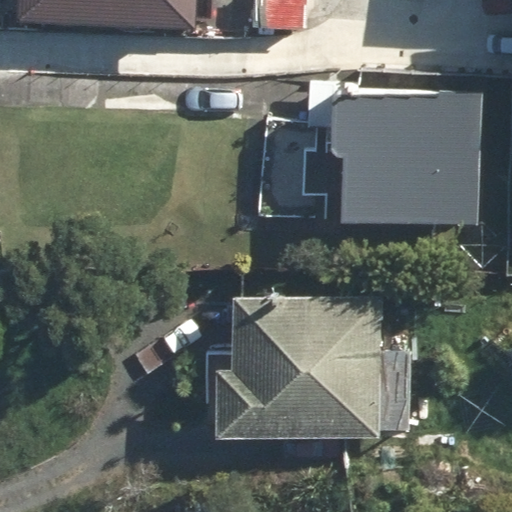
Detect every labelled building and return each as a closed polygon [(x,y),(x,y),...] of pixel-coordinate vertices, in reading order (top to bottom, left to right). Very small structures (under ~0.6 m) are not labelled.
[(8,0),(7,24),(181,35),(183,0),(8,0)] [(259,0),(257,33),(299,36),(301,0),(259,0)] [(511,0),(500,0),(497,68),(511,68),(511,0)] [(473,228),(477,94),(360,90),(360,82),(303,81),(301,137),(317,137),(316,161),(326,161),(324,224),(473,228)] [(373,299),(217,298),(217,371),(200,371),(200,440),(372,440),(372,433),(399,433),(399,354),(373,354),(373,299)]
